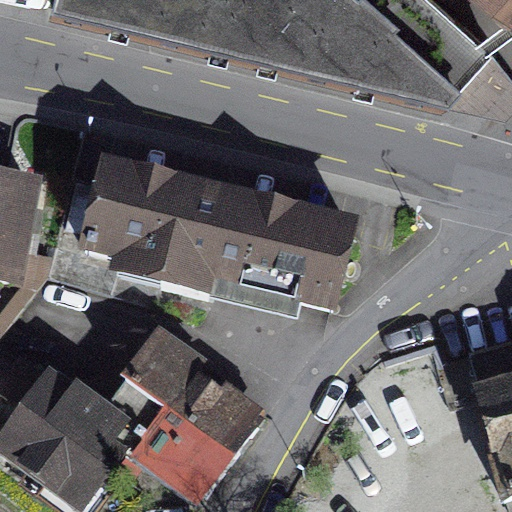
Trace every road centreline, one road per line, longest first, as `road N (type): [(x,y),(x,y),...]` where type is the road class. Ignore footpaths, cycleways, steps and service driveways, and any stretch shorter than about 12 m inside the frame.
road 1 (residential): [(0,56),(511,185)]
road 2 (residential): [(234,511),(319,371),(377,313),(480,235),(511,187)]
